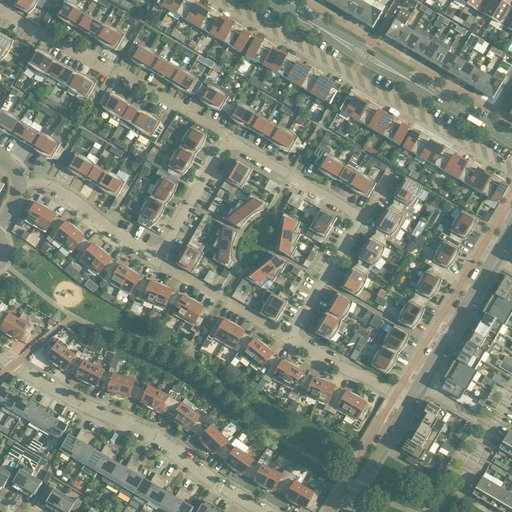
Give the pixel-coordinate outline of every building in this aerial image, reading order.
[(34,9),(36,6),(25,0),(15,0),(15,3),(14,7),(28,15),(31,12),(34,9)] [(169,11),(175,0),(158,0),(157,4),(169,11)] [(175,0),(169,11),(181,18),(191,0),(175,0)] [(196,0),(191,0),(181,18),(193,25),(202,8),(196,5),(198,1),(198,2),(198,1),(196,0)] [(352,0),(340,0),(336,8),(345,13),(352,0)] [(357,0),(352,0),(345,13),(354,18),(363,3),(357,0)] [(418,3),(415,2),(412,0),(405,0),(404,2),(414,9),(418,3)] [(485,0),(469,0),(466,5),(479,12),(485,0)] [(499,0),(485,0),(479,12),(491,19),(502,2),(499,0)] [(62,22),(65,24),(75,6),(73,5),(70,3),(67,2),(64,2),(56,16),(59,19),(62,22)] [(511,12),(511,7),(502,2),(491,19),(504,27),(511,12)] [(371,8),(363,3),(354,18),(363,23),(371,8)] [(78,8),(75,6),(65,24),(66,24),(70,26),(73,27),(76,28),(84,13),(82,11),(80,9),(78,8)] [(371,8),(363,23),(372,29),(381,13),(372,7),(371,8)] [(209,12),(202,8),(193,25),(205,32),(216,12),(211,8),(210,9),(211,9),(209,12)] [(216,12),(205,32),(217,39),(226,22),(220,19),(221,15),(222,16),(222,15),(216,12)] [(76,28),(86,34),(94,19),(84,13),(76,28)] [(404,27),(406,23),(397,17),(385,36),(395,42),(404,27)] [(104,25),(94,19),(86,34),(95,39),(104,25)] [(133,19),(130,24),(135,27),(139,22),(133,19)] [(152,25),(157,28),(161,23),(155,20),(152,25)] [(233,26),(226,22),(217,39),(229,46),(240,26),(234,22),(234,23),(233,26)] [(473,23),(470,30),(475,33),(479,26),(473,23)] [(102,45),(104,47),(115,29),(111,27),(108,26),(104,25),(95,39),(98,42),(100,44),(102,45)] [(240,26),(229,46),(241,53),(250,37),(244,33),(245,29),(246,30),(246,29),(240,26)] [(413,32),(404,27),(395,42),(404,47),(413,32)] [(117,31),(115,29),(104,47),(107,48),(110,49),(113,50),(116,51),(117,49),(122,52),(128,42),(126,39),(124,37),(122,35),(120,33),(117,31)] [(421,37),(413,32),(404,47),(413,52),(421,37)] [(421,37),(413,52),(421,58),(433,37),(425,32),(421,37)] [(0,47),(9,52),(10,50),(11,47),(12,44),(13,41),(0,33),(0,47)] [(495,42),(498,37),(492,33),(489,38),(495,42)] [(465,44),(474,49),(479,39),(471,34),(465,44)] [(439,48),(442,42),(433,37),(421,58),(430,63),(439,48)] [(246,56),(258,63),(270,43),(264,40),(263,40),(264,40),(262,43),(255,39),(255,40),(246,56)] [(488,45),(479,39),(474,49),(482,54),(488,45)] [(275,46),(270,43),(258,63),(270,70),(279,54),(273,50),(274,47),(275,47),(275,46)] [(132,44),(127,54),(131,57),(130,59),(133,63),(136,65),(139,67),(150,49),(147,48),(144,47),(141,46),(138,45),(135,45),(132,44)] [(7,55),(9,52),(0,47),(0,62),(1,62),(3,59),(5,57),(7,55)] [(439,68),(448,53),(439,48),(430,63),(439,68)] [(150,49),(139,67),(140,68),(144,70),(147,71),(150,71),(159,57),(157,55),(154,53),(152,51),(150,49)] [(35,75),(47,54),(44,53),(40,51),(36,50),(25,68),(28,71),(32,73),(35,75)] [(457,58),(448,53),(439,68),(448,73),(457,58)] [(50,56),(47,54),(35,75),(38,77),(41,78),(45,80),(47,76),(56,62),(53,59),(50,56)] [(270,70),(282,77),(293,57),(288,54),(287,54),(288,54),(286,57),(279,54),(270,70)] [(207,59),(205,59),(198,56),(196,60),(211,69),(214,64),(207,59)] [(159,57),(150,71),(160,77),(168,63),(159,57)] [(299,60),(293,57),(282,77),(294,84),(303,68),(297,64),(298,61),(299,61),(299,60)] [(457,58),(448,73),(457,78),(465,63),(457,58)] [(57,82),(66,67),(56,62),(47,76),(57,82)] [(168,63),(160,77),(170,83),(178,68),(168,63)] [(474,68),(465,63),(457,78),(465,83),(474,68)] [(76,73),(66,67),(57,82),(67,88),(67,87),(76,73)] [(178,68),(170,83),(172,85),(174,87),(176,89),(178,90),(189,72),(186,71),(184,70),(181,69),(178,68)] [(294,84),(306,91),(317,71),(311,68),(310,71),(303,68),(294,84)] [(474,89),(483,73),(474,68),(465,83),(474,89)] [(323,74),(317,71),(306,91),(318,98),(327,82),(320,78),(322,75),(323,75),(323,74)] [(191,92),(196,95),(202,85),(201,83),(199,82),(198,80),(196,78),(194,76),(192,74),(189,72),(178,90),(181,92),(184,93),(187,94),(190,95),(191,92)] [(76,95),(86,77),(83,76),(79,74),(76,73),(67,87),(67,88),(69,90),(71,92),(74,93),(76,95)] [(492,79),(492,78),(483,73),(474,89),(483,94),(492,79)] [(89,79),(86,77),(76,95),(79,97),(83,98),(86,99),(90,100),(93,100),(99,90),(94,87),(96,85),(94,83),(91,81),(89,79)] [(492,79),(483,94),(493,99),(502,84),(492,78),(492,79)] [(318,98),(330,105),(341,86),(341,85),(335,81),(335,82),(334,85),(327,82),(318,98)] [(206,106),(209,108),(219,90),(216,89),(214,87),(211,87),(208,86),(206,85),(204,85),(202,85),(196,95),(201,98),(199,100),(201,102),(204,104),(206,106)] [(230,106),(232,103),(235,96),(220,87),(219,90),(209,108),(211,109),(214,110),(217,111),(220,112),(221,110),(226,113),(230,106)] [(511,88),(510,87),(500,104),(511,112),(510,115),(511,115),(511,88)] [(339,110),(351,118),(361,101),(354,98),(356,95),(357,95),(357,94),(351,90),(350,91),(351,91),(339,110)] [(109,114),(111,116),(122,98),(119,97),(116,95),(113,94),(111,94),(109,96),(104,93),(99,103),(100,106),(102,108),(104,110),(106,112),(109,114)] [(45,103),(54,109),(57,104),(52,100),(48,98),(45,103)] [(122,98),(111,116),(110,119),(120,125),(122,120),(131,105),(129,103),(126,101),(124,100),(122,98)] [(286,98),(282,103),(290,107),(293,102),(286,98)] [(368,105),(361,101),(351,118),(363,125),(375,105),(369,101),(369,102),(368,105)] [(232,103),(230,106),(226,113),(231,115),(229,118),(232,121),(236,123),(239,125),(249,108),(246,106),(244,105),(241,104),(238,103),(235,103),(232,103)] [(67,109),(57,104),(54,109),(64,115),(67,109)] [(129,130),(132,126),(140,111),(131,105),(122,120),(120,125),(129,130)] [(381,108),(375,105),(363,125),(375,132),(385,115),(378,112),(380,109),(381,108)] [(249,108),(239,125),(239,126),(243,128),(246,129),(250,130),(258,115),(256,113),(254,111),(251,109),(249,108)] [(0,131),(1,132),(11,115),(9,113),(4,111),(0,110),(0,131)] [(140,111),(132,126),(129,130),(139,136),(140,135),(141,133),(151,115),(149,114),(146,113),(143,112),(140,111)] [(12,115),(11,115),(1,132),(5,134),(8,136),(12,137),(20,122),(18,119),(15,117),(12,115)] [(151,115),(141,133),(140,135),(155,144),(164,128),(159,125),(161,123),(158,121),(156,119),(154,117),(151,115)] [(258,115),(250,130),(259,135),(268,121),(258,115)] [(391,119),(385,115),(375,132),(387,139),(399,119),(393,115),(393,116),(391,119)] [(12,137),(22,142),(30,128),(32,125),(32,122),(25,118),(22,120),(20,122),(12,137)] [(399,119),(387,139),(399,146),(409,130),(402,126),(404,122),(404,123),(405,122),(399,119)] [(268,121),(259,135),(269,141),(278,127),(268,121)] [(186,134),(184,137),(202,147),(203,144),(204,141),(206,139),(206,136),(205,135),(207,131),(196,124),(192,127),(190,129),(188,132),(186,134)] [(173,130),(168,127),(163,137),(167,140),(169,137),(170,137),(174,130),(173,130)] [(278,127),(269,141),(271,143),(273,145),(275,147),(278,148),(288,131),(286,129),(283,128),(280,127),(278,127)] [(40,133),(30,128),(22,142),(31,148),(40,133)] [(291,133),(288,131),(278,148),(280,150),(283,151),(286,152),(289,153),(290,150),(295,153),(301,144),(299,141),(298,139),(295,137),(293,134),(291,133)] [(403,148),(415,155),(427,135),(421,132),(421,133),(419,136),(412,132),(403,148)] [(38,153),(40,155),(51,138),(48,136),(45,135),(43,134),(40,133),(31,148),(32,148),(33,150),(35,152),(38,153)] [(433,139),(427,135),(415,155),(427,162),(437,146),(430,142),(432,139),(433,139)] [(200,149),(202,147),(184,137),(183,139),(181,145),(180,147),(195,156),(196,153),(200,149)] [(327,146),(330,141),(324,137),(321,143),(327,146)] [(53,139),(51,138),(40,155),(43,156),(45,158),(48,159),(52,160),(53,157),(58,160),(64,150),(60,145),(58,143),(55,141),(53,139)] [(324,175),(327,177),(337,159),(335,158),(332,157),(329,156),(330,149),(320,143),(313,155),(318,158),(314,164),(319,167),(318,169),(320,171),(322,174),(324,175)] [(443,150),(437,146),(427,162),(439,169),(451,149),(445,146),(444,146),(445,147),(443,150)] [(194,158),(195,156),(180,147),(178,149),(175,154),(173,156),(190,166),(192,164),(194,158)] [(439,169),(451,176),(460,160),(454,156),(456,153),(451,149),(439,169)] [(69,153),(63,163),(68,166),(67,169),(69,171),(71,172),(73,174),(76,176),(86,159),(83,157),(80,156),(78,155),(75,154),(69,153)] [(189,169),(190,166),(173,156),(172,159),(170,162),(169,165),(168,169),(167,173),(168,173),(178,179),(180,174),(183,176),(185,174),(187,171),(189,169)] [(88,160),(86,159),(76,176),(78,177),(80,178),(84,180),(87,180),(95,166),(93,164),(90,161),(88,160)] [(340,161),(337,159),(327,177),(329,178),(332,180),(335,180),(338,181),(346,167),(344,165),(342,163),(340,161)] [(467,164),(460,160),(451,176),(463,183),(474,163),(469,160),(468,160),(469,161),(467,164)] [(231,171),(247,180),(253,170),(237,161),(231,171)] [(347,187),(356,172),(359,167),(349,161),(346,167),(338,181),(347,187)] [(463,183),(475,190),(484,174),(478,170),(479,167),(480,167),(480,166),(474,163),(463,183)] [(95,166),(87,180),(97,186),(105,172),(95,166)] [(175,184),(178,179),(168,173),(167,173),(159,169),(156,175),(161,178),(159,181),(157,183),(155,186),(173,196),(174,193),(176,189),(177,185),(175,184)] [(241,190),(247,180),(231,171),(225,181),(238,188),(241,190)] [(106,193),(116,176),(114,175),(111,173),(108,172),(105,172),(97,186),(99,188),(101,190),(103,192),(106,193)] [(359,173),(356,172),(347,187),(350,190),(353,192),(356,194),(367,177),(364,175),(361,174),(359,173)] [(416,181),(422,184),(426,178),(420,174),(416,181)] [(491,178),(484,174),(475,190),(487,197),(498,177),(492,174),(492,175),(491,178)] [(116,176),(106,193),(108,195),(111,196),(114,197),(117,198),(118,196),(123,198),(129,189),(126,185),(123,181),(121,179),(119,178),(116,176)] [(369,178),(367,177),(356,194),(359,196),(363,197),(367,199),(376,184),(374,182),(372,180),(369,178)] [(487,197),(499,204),(508,188),(501,184),(503,181),(504,181),(504,180),(498,177),(487,197)] [(400,185),(398,187),(418,199),(424,189),(406,178),(403,181),(400,185)] [(264,190),(269,193),(275,183),(270,180),(264,190)] [(225,181),(221,188),(234,195),(238,188),(225,181)] [(281,186),(275,183),(269,193),(275,196),(281,186)] [(152,193),(151,197),(166,205),(168,203),(171,200),(173,196),(155,186),(153,190),(152,193)] [(412,210),(418,199),(398,187),(397,190),(395,194),(394,199),(396,200),(393,205),(411,215),(414,211),(412,210)] [(293,193),(287,203),(292,207),(298,196),(293,193)] [(260,212),(263,211),(267,204),(250,195),(248,199),(245,201),(244,204),(258,213),(260,212)] [(133,200),(128,196),(123,205),(128,209),(133,200)] [(304,200),(298,196),(292,207),(298,210),(304,200)] [(166,205),(151,197),(148,200),(146,203),(144,206),(161,216),(163,213),(164,209),(166,205)] [(47,207),(40,205),(40,206),(35,204),(30,201),(17,224),(22,226),(25,221),(35,227),(47,207)] [(255,215),(258,213),(244,204),(239,202),(237,206),(234,208),(232,211),(248,220),(250,218),(252,216),(255,215)] [(408,220),(411,215),(393,205),(390,210),(388,208),(385,211),(382,215),(381,217),(401,229),(407,219),(408,220)] [(159,219),(161,216),(144,206),(142,209),(140,213),(139,217),(138,223),(148,229),(151,224),(154,225),(156,223),(159,219)] [(52,211),(47,207),(35,227),(45,233),(49,227),(53,230),(60,219),(55,216),(51,213),(52,211)] [(232,211),(231,210),(229,214),(226,216),(224,219),(223,219),(240,229),(242,227),(244,224),(246,222),(248,220),(232,211)] [(315,220),(331,229),(337,219),(321,210),(315,220)] [(456,218),(455,220),(472,231),(474,228),(475,225),(476,222),(477,220),(462,211),(460,213),(458,215),(456,218)] [(487,221),(491,216),(484,212),(481,218),(487,221)] [(295,235),(296,234),(297,231),(298,228),(300,224),(284,214),(280,221),(280,223),(280,224),(280,226),(295,235)] [(395,240),(401,229),(381,217),(379,220),(377,224),(376,229),(379,230),(376,235),(382,239),(385,241),(394,245),(397,241),(395,240)] [(62,246),(76,228),(71,225),(70,226),(66,223),(65,223),(60,219),(53,230),(46,240),(51,244),(54,240),(62,246)] [(433,228),(436,222),(430,219),(427,224),(433,228)] [(325,239),(331,229),(315,220),(309,230),(315,233),(325,239)] [(420,220),(411,235),(418,239),(427,224),(420,220)] [(471,233),(472,231),(455,220),(453,223),(452,225),(451,228),(450,232),(450,235),(450,238),(460,244),(462,239),(465,240),(467,238),(469,235),(471,233)] [(216,236),(217,236),(233,245),(234,243),(235,240),(236,237),(238,234),(220,224),(221,225),(219,228),(218,232),(216,236)] [(300,237),(296,234),(295,235),(280,226),(280,229),(280,232),(280,235),(279,238),(295,248),(295,247),(297,244),(297,241),(300,237)] [(81,233),(76,228),(62,246),(71,253),(75,248),(80,251),(88,242),(83,238),(84,238),(80,234),(81,233)] [(321,244),(325,239),(315,233),(311,239),(321,244)] [(460,244),(450,238),(442,233),(438,238),(440,239),(434,249),(437,250),(455,261),(456,259),(457,256),(458,253),(459,250),(457,248),(460,244)] [(365,245),(363,247),(381,258),(382,255),(384,251),(385,246),(385,241),(382,239),(376,235),(373,240),(371,238),(367,241),(365,245)] [(232,248),(233,245),(217,236),(216,239),(215,243),(213,247),(217,249),(232,258),(232,255),(232,252),(232,248)] [(276,247),(275,249),(292,260),(293,259),(292,259),(293,255),(294,252),(296,248),(295,247),(295,248),(279,238),(278,241),(277,244),(276,247)] [(188,245),(201,253),(204,247),(191,239),(188,245)] [(89,268),(103,250),(98,247),(96,248),(93,245),(92,245),(88,242),(80,251),(75,257),(89,268)] [(182,255),(197,264),(203,254),(201,253),(188,245),(182,255)] [(314,246),(311,251),(316,254),(319,249),(314,246)] [(379,261),(381,258),(363,247),(361,250),(360,254),(359,259),(361,260),(358,265),(368,271),(372,268),(376,264),(379,261)] [(232,259),(232,258),(217,249),(215,252),(215,256),(212,260),(229,269),(233,262),(232,259)] [(455,261),(437,250),(434,249),(429,258),(427,257),(424,263),(432,268),(442,273),(445,269),(447,270),(449,268),(451,266),(453,263),(455,261)] [(108,255),(103,250),(89,268),(98,276),(103,280),(107,273),(115,263),(110,260),(111,260),(107,256),(108,255)] [(280,273),(281,274),(284,270),(286,267),(288,265),(289,265),(290,265),(272,254),(270,258),(267,261),(265,264),(280,273)] [(192,274),(197,264),(182,255),(176,265),(192,274)] [(119,290),(131,270),(125,267),(124,269),(120,266),(119,267),(115,263),(107,273),(103,280),(100,284),(107,289),(110,284),(119,290)] [(278,276),(280,273),(265,264),(262,266),(260,268),(257,269),(254,271),(269,280),(273,282),(275,278),(278,276)] [(367,276),(368,271),(358,265),(355,270),(353,268),(350,271),(347,275),(345,277),(363,288),(364,285),(366,281),(367,276)] [(420,279),(419,281),(437,291),(438,289),(439,287),(440,283),(441,280),(439,278),(442,273),(432,268),(430,269),(428,271),(426,272),(424,274),(422,277),(420,279)] [(136,274),(131,270),(119,290),(130,296),(133,289),(139,292),(145,281),(140,278),(136,275),(136,274)] [(251,272),(250,272),(246,279),(262,289),(264,285),(267,283),(269,280),(254,271),(251,272)] [(76,272),(71,277),(77,282),(82,276),(76,272)] [(209,284),(214,287),(220,277),(214,274),(209,284)] [(500,286),(511,292),(511,279),(506,276),(500,286)] [(226,280),(220,277),(214,287),(220,290),(226,280)] [(361,291),(363,288),(345,277),(344,280),(342,284),(341,289),(355,297),(358,294),(361,291)] [(89,280),(85,286),(94,293),(99,287),(89,280)] [(153,306),(162,285),(155,283),(155,284),(150,283),(145,281),(139,292),(133,304),(141,307),(143,302),(153,306)] [(435,293),(437,291),(419,281),(418,283),(417,286),(416,289),(415,292),(415,295),(415,298),(424,303),(427,299),(429,300),(432,298),(434,296),(435,293)] [(168,288),(162,285),(153,306),(164,310),(167,304),(172,306),(177,294),(172,292),(172,291),(167,289),(168,288)] [(511,292),(500,286),(495,295),(494,295),(511,305),(511,292)] [(232,298),(237,301),(243,291),(238,287),(232,298)] [(249,294),(243,291),(237,301),(243,304),(249,294)] [(277,297),(287,303),(291,297),(280,292),(277,297)] [(332,300),(331,302),(348,313),(350,310),(351,306),(353,302),(338,293),(335,296),(332,300)] [(183,320),(194,300),(188,298),(187,299),(183,297),(177,294),(172,306),(176,308),(173,315),(183,320)] [(266,304),(281,313),(287,303),(277,297),(272,294),(266,304)] [(511,312),(511,305),(494,295),(495,295),(493,294),(487,303),(510,316),(511,312)] [(421,308),(424,303),(415,298),(412,299),(409,301),(407,304),(405,306),(403,308),(402,311),(419,321),(421,319),(422,316),(423,313),(424,310),(421,308)] [(200,304),(194,300),(183,320),(192,326),(190,331),(195,334),(208,312),(203,309),(203,308),(199,306),(200,304)] [(346,316),(348,313),(331,302),(329,305),(328,307),(327,311),(326,313),(341,322),(342,320),(345,317),(346,316)] [(504,326),(510,316),(487,303),(482,313),(485,315),(485,314),(503,325),(504,326)] [(275,323),(281,313),(266,304),(260,314),(275,323)] [(9,337),(19,320),(5,311),(4,311),(0,318),(0,329),(0,330),(4,332),(3,334),(9,337)] [(418,324),(419,321),(402,311),(400,313),(399,316),(398,319),(398,322),(412,330),(414,328),(416,326),(418,324)] [(340,324),(341,322),(326,313),(325,315),(322,318),(321,319),(319,322),(337,332),(338,330),(339,328),(340,324)] [(485,314),(485,315),(480,324),(498,334),(503,325),(485,314)] [(22,315),(19,320),(9,337),(15,340),(15,339),(19,341),(20,341),(25,344),(36,324),(22,315)] [(369,325),(375,328),(381,318),(375,315),(369,325)] [(223,321),(219,318),(206,340),(209,342),(211,343),(214,339),(224,344),(235,324),(229,322),(228,323),(224,321),(223,321)] [(335,335),(337,332),(319,322),(317,325),(316,329),(315,333),(329,342),(332,339),(335,335)] [(241,328),(235,324),(224,344),(234,350),(238,344),(242,346),(249,336),(244,333),(244,332),(240,330),(241,328)] [(474,333),(492,344),(498,334),(480,324),(474,333)] [(388,334),(387,336),(405,346),(406,344),(407,342),(408,338),(409,335),(395,326),(392,329),(390,332),(388,334)] [(474,333),(469,342),(485,352),(489,355),(495,345),(492,344),(474,333)] [(249,336),(242,346),(235,357),(240,361),(243,357),(250,363),(265,345),(259,342),(258,343),(254,340),(249,336)] [(403,349),(405,346),(387,336),(386,339),(384,342),(384,344),(383,346),(397,355),(399,353),(401,351),(403,349)] [(57,339),(49,344),(42,354),(47,358),(50,361),(49,362),(55,366),(66,350),(68,347),(57,339)] [(485,352),(469,342),(467,341),(462,351),(480,361),(485,352)] [(86,348),(91,350),(94,344),(89,342),(86,348)] [(270,350),(265,345),(250,363),(259,370),(264,365),(269,369),(277,359),(272,355),(273,355),(269,351),(270,350)] [(397,357),(397,355),(383,346),(381,348),(379,350),(377,353),(376,355),(393,365),(395,363),(396,360),(397,357)] [(75,356),(66,350),(55,366),(60,370),(61,368),(65,371),(70,374),(82,354),(78,352),(75,356)] [(474,370),(480,361),(462,351),(456,360),(474,371),(474,370)] [(85,384),(93,366),(84,361),(86,356),(82,354),(70,374),(76,377),(80,379),(79,381),(85,384)] [(392,368),(393,365),(376,355),(374,358),(373,361),(372,363),(371,366),(386,375),(388,373),(390,370),(392,368)] [(511,360),(505,356),(502,362),(511,367),(511,360)] [(277,359),(269,369),(262,379),(269,384),(272,379),(282,385),(293,365),(287,362),(286,364),(282,361),(282,362),(277,359)] [(456,360),(455,359),(449,368),(472,382),(477,372),(474,370),(474,371),(456,360)] [(511,375),(511,373),(511,367),(502,362),(499,367),(511,375)] [(299,369),(293,365),(282,385),(292,391),(291,393),(297,397),(307,377),(302,374),(302,373),(298,371),(299,369)] [(106,378),(102,375),(104,371),(93,366),(85,384),(91,387),(92,385),(96,387),(102,389),(106,378)] [(118,397),(124,378),(114,374),(115,370),(110,368),(106,378),(102,389),(108,391),(108,392),(112,393),(112,395),(118,397)] [(472,382),(449,368),(444,378),(447,380),(465,390),(465,391),(466,391),(472,382)] [(494,375),(491,380),(495,383),(504,388),(507,382),(494,375)] [(316,402),(325,380),(318,378),(318,380),(313,378),(313,379),(307,377),(297,397),(305,399),(305,398),(316,402)] [(135,400),(140,388),(133,386),(134,381),(124,378),(118,397),(124,399),(125,397),(129,398),(135,400)] [(492,388),(495,383),(491,380),(489,379),(486,384),(492,388)] [(331,383),(325,380),(316,402),(325,405),(323,410),(329,412),(340,390),(335,387),(330,385),(331,383)] [(447,380),(441,389),(459,400),(465,391),(465,390),(447,380)] [(0,404),(2,406),(12,390),(3,384),(1,387),(0,386),(0,404)] [(140,388),(135,400),(141,402),(140,403),(144,405),(144,406),(150,409),(158,391),(148,386),(146,391),(140,388)] [(10,415),(21,395),(12,390),(2,406),(0,409),(10,415)] [(338,411),(346,416),(357,396),(351,393),(350,395),(346,392),(346,393),(340,390),(329,412),(335,416),(338,411)] [(168,396),(158,391),(150,409),(156,412),(156,411),(161,412),(166,415),(178,395),(170,391),(168,396)] [(480,399),(484,401),(487,397),(481,393),(478,398),(480,399)] [(31,401),(21,395),(10,415),(19,420),(21,417),(31,401)] [(178,395),(166,415),(171,418),(171,419),(175,421),(174,423),(179,427),(191,410),(182,404),(185,400),(178,395)] [(357,396),(346,416),(355,422),(352,426),(358,429),(371,408),(366,405),(366,404),(362,402),(363,400),(357,396)] [(31,401),(21,417),(30,422),(40,406),(31,401)] [(429,403),(424,412),(442,423),(442,422),(447,413),(429,403)] [(40,406),(30,422),(28,426),(38,432),(38,430),(49,412),(40,406)] [(200,416),(191,410),(179,427),(185,430),(186,429),(189,431),(190,431),(195,434),(203,425),(206,421),(210,417),(203,412),(200,416)] [(48,436),(49,433),(59,417),(49,412),(38,430),(48,436)] [(442,423),(424,412),(420,419),(423,421),(421,423),(439,434),(445,424),(442,422),(442,423)] [(68,422),(59,417),(49,433),(60,440),(68,426),(66,425),(68,422)] [(195,434),(199,439),(202,442),(201,444),(206,448),(220,434),(206,421),(195,434)] [(460,434),(464,436),(471,424),(467,422),(460,434)] [(416,433),(434,443),(439,434),(421,423),(416,433)] [(72,458),(79,445),(86,433),(81,430),(75,440),(69,436),(69,435),(60,451),(72,458)] [(499,449),(508,454),(511,447),(511,433),(509,431),(499,449)] [(86,433),(79,445),(72,458),(85,465),(93,451),(86,447),(92,436),(86,433)] [(425,451),(428,453),(434,443),(416,433),(410,442),(425,451)] [(228,441),(220,434),(206,448),(210,453),(212,451),(215,455),(215,454),(220,458),(228,449),(224,445),(228,441)] [(419,460),(425,451),(410,442),(407,440),(401,451),(408,455),(405,460),(404,460),(414,466),(418,460),(419,460)] [(94,478),(97,473),(104,460),(112,448),(106,444),(100,455),(93,451),(85,465),(81,471),(94,478)] [(220,458),(225,462),(225,463),(228,465),(227,467),(233,471),(244,454),(231,445),(228,449),(220,458)] [(112,448),(104,460),(97,473),(102,475),(102,481),(107,484),(118,465),(111,461),(117,451),(112,448)] [(255,468),(250,465),(253,461),(244,454),(233,471),(238,474),(239,473),(243,475),(248,479),(255,468)] [(122,487),(129,475),(136,462),(131,459),(125,469),(118,465),(107,484),(106,485),(119,492),(122,487)] [(255,468),(248,479),(254,481),(254,482),(258,484),(257,485),(263,488),(272,470),(274,466),(260,459),(255,468)] [(136,462),(129,475),(122,487),(119,492),(131,500),(143,480),(136,476),(142,466),(136,462)] [(0,468),(0,489),(2,487),(3,488),(11,474),(0,468)] [(22,492),(31,476),(20,470),(12,483),(14,484),(12,487),(22,492)] [(281,475),(272,470),(263,488),(269,491),(270,490),(274,492),(274,491),(280,494),(291,474),(284,470),(281,475)] [(52,475),(47,472),(42,481),(47,484),(52,475)] [(147,502),(154,489),(161,477),(156,474),(150,484),(143,480),(131,500),(144,507),(147,502)] [(298,478),(291,474),(280,494),(286,497),(285,498),(289,500),(288,501),(294,505),(304,488),(295,482),(298,478)] [(42,482),(31,476),(22,492),(31,498),(32,495),(34,496),(42,482)] [(161,477),(154,489),(147,502),(159,509),(168,494),(161,491),(167,480),(161,477)] [(481,500),(491,483),(482,477),(472,495),(481,500)] [(500,488),(491,483),(481,500),(490,505),(500,488)] [(56,511),(65,495),(54,489),(56,487),(50,484),(44,494),(49,497),(46,503),(47,504),(46,507),(56,511)] [(164,511),(174,511),(179,504),(186,492),(180,488),(174,498),(168,494),(159,509),(164,511)] [(304,488),(294,505),(300,508),(301,507),(305,509),(305,508),(310,511),(321,492),(316,488),(313,493),(304,488)] [(499,511),(509,493),(500,488),(490,505),(499,511)] [(186,492),(179,504),(174,511),(190,511),(193,508),(192,509),(186,505),(192,495),(186,492)] [(509,511),(511,507),(511,494),(509,493),(499,511),(501,511),(509,511)] [(75,502),(65,495),(56,511),(69,511),(71,510),(74,511),(76,511),(82,502),(77,499),(75,502)] [(197,511),(211,511),(215,508),(205,502),(203,505),(202,504),(197,511)]
